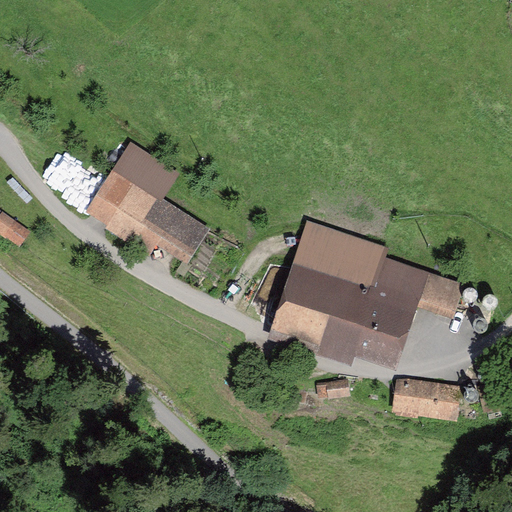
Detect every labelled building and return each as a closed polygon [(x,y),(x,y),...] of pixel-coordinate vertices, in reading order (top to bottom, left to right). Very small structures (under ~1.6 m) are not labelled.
[(123,145),(84,210),(173,262),(194,226),(149,199),(166,170),(123,145)] [(63,179),(77,187),(92,162),(78,154),(63,179)] [(0,214),(17,225),(27,208),(0,191),(0,214)] [(420,275),(372,258),(376,247),(301,220),(258,337),(341,366),(345,355),(385,370),(409,305),(420,275)] [(420,275),(409,305),(444,318),(452,299),(433,280),(420,275)] [(447,387),(389,382),(386,414),(445,419),(447,387)] [(474,414),(496,409),(490,382),(468,387),(474,414)] [(316,389),(318,402),(341,399),(339,386),(316,389)]
